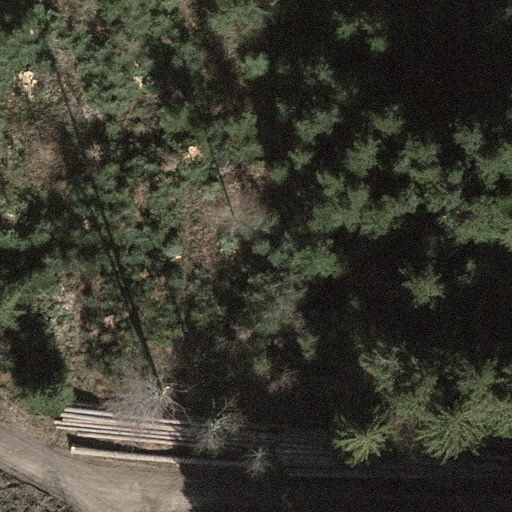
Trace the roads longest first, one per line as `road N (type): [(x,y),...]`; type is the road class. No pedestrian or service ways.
road 1 (track): [(137,500),(306,511)]
road 2 (track): [(0,450),(137,500)]
